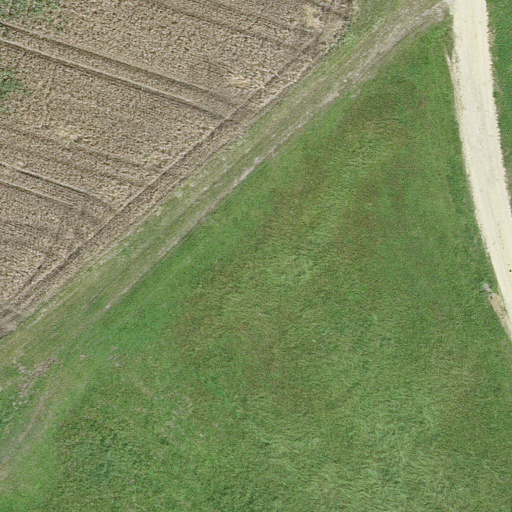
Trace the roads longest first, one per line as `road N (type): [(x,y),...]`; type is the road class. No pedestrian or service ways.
road 1 (track): [(0,387),(419,0)]
road 2 (track): [(464,0),(469,126),(511,292)]
